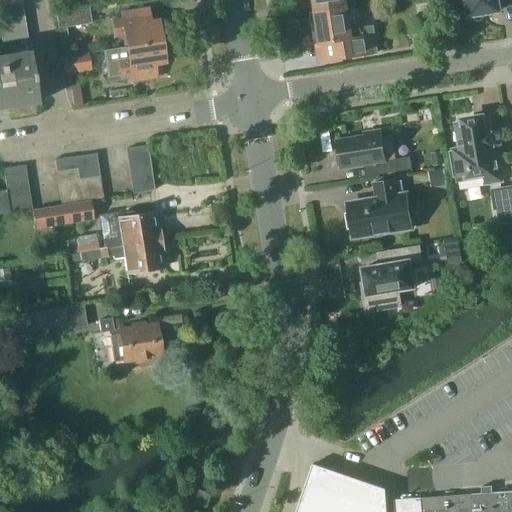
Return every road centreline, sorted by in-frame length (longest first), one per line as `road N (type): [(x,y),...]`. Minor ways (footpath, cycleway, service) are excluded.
road 1 (residential): [(248,511),(283,411),(286,357),(247,98)]
road 2 (residential): [(247,98),(511,53)]
road 3 (residential): [(60,131),(247,98)]
road 4 (residential): [(60,131),(38,0)]
